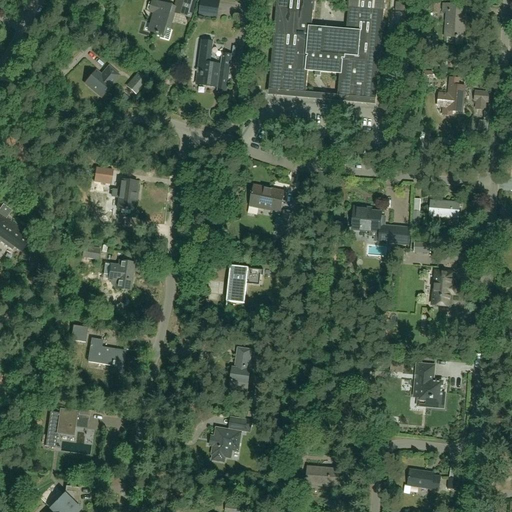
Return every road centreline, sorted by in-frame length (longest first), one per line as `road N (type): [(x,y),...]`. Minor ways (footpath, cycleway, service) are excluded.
road 1 (residential): [(374,511),(386,449),(449,449),(474,435),(494,184)]
road 2 (residential): [(124,511),(166,306),(187,131)]
road 3 (residential): [(187,131),(313,166),(494,184)]
road 4 (residential): [(106,0),(86,50),(43,100),(66,116),(155,120),(187,131)]
road 5 (track): [(0,327),(46,248),(21,152),(25,117),(43,100)]
road 6 (residential): [(494,184),(507,0)]
